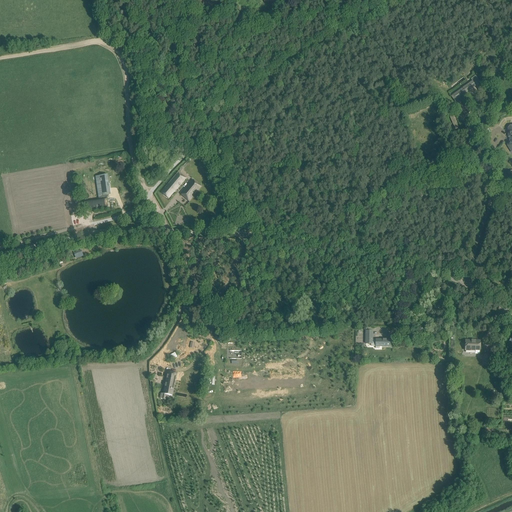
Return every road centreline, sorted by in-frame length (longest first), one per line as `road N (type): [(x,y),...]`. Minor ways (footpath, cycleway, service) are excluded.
road 1 (unclassified): [(511,312),(454,279),(330,242),(165,230)]
road 2 (track): [(149,194),(169,239),(177,307),(171,332),(149,353),(145,382),(176,511)]
road 3 (track): [(149,194),(132,155),(125,69),(112,45),(0,57)]
